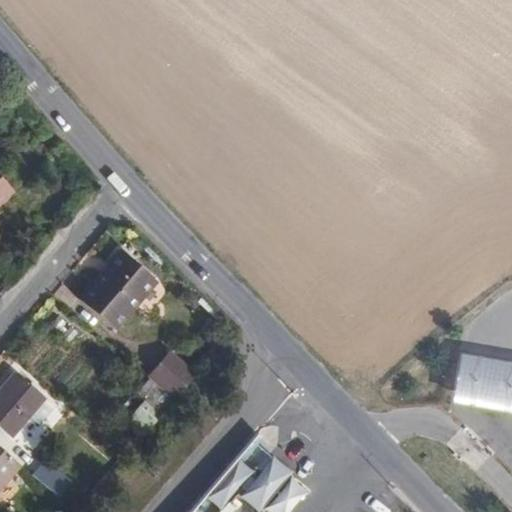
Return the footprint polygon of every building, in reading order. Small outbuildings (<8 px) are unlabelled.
[(0,213),(17,197),(0,177),(0,213)] [(114,256),(77,300),(109,329),(147,284),(114,256)] [(166,352),(145,377),(170,398),(191,373),(166,352)] [(511,363),(461,355),(452,403),(511,413),(511,363)] [(13,374),(0,388),(0,428),(5,433),(37,395),(13,374)] [(212,511),(219,511),(259,457),(245,447),(202,505),(212,511)] [(0,482),(16,464),(0,449),(0,482)] [(39,462),(29,474),(61,502),(71,490),(39,462)] [(291,474),(262,509),(266,511),(287,511),(308,488),(291,474)]
